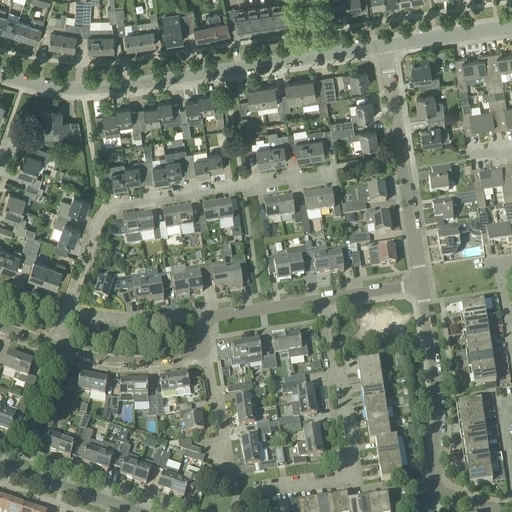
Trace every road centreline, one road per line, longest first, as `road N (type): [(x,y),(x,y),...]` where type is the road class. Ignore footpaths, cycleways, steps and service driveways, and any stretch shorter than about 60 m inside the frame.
road 1 (residential): [(65,307),(105,209),(327,173)]
road 2 (residential): [(318,56),(140,88),(50,89),(0,75)]
road 3 (residential): [(258,490),(352,474),(345,379),(331,372),(320,301)]
road 4 (residential): [(423,287),(386,45)]
road 5 (residential): [(432,492),(437,413),(423,287)]
road 6 (residential): [(203,351),(136,362),(53,344)]
road 7 (residential): [(141,511),(0,463)]
road 8 (residential): [(65,307),(139,321),(203,318)]
road 9 (residential): [(511,26),(386,45)]
